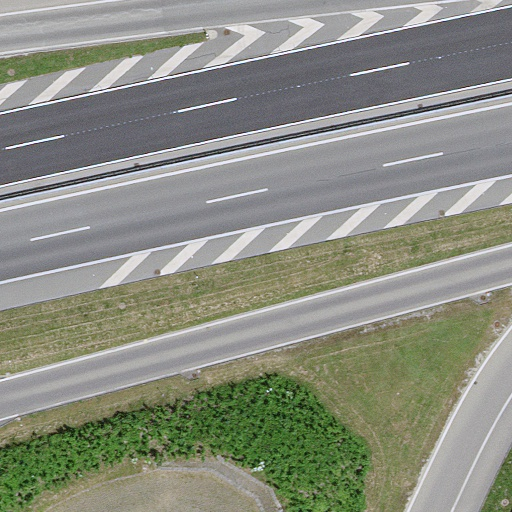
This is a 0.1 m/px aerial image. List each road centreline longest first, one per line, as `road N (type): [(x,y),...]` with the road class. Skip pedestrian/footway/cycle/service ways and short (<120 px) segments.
road 1 (motorway): [(511,41),(0,149)]
road 2 (motorway): [(0,246),(511,140)]
road 3 (motorway): [(262,0),(0,33)]
